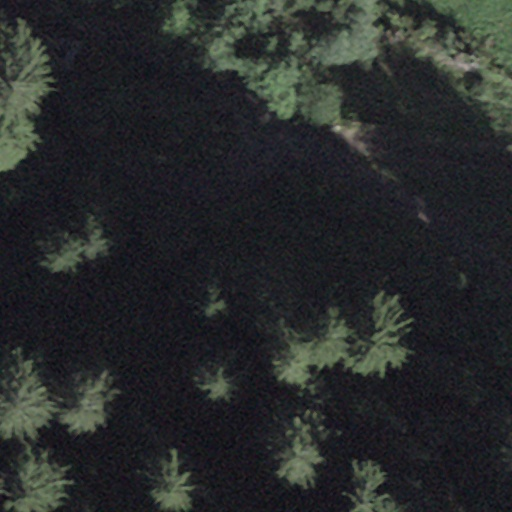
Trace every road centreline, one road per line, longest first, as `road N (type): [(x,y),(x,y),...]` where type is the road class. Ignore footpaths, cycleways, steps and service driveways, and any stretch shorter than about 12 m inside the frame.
road 1 (track): [(511,278),(420,210),(176,62),(20,0)]
road 2 (track): [(313,150),(360,144),(511,160)]
